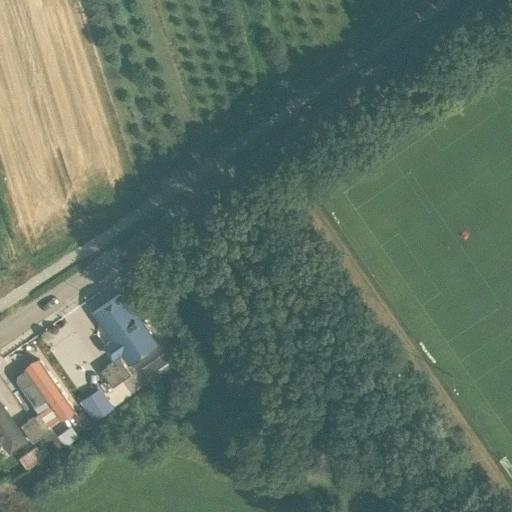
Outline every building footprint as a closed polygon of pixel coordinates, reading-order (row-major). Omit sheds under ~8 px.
[(157,345),(120,294),(95,311),(132,363),(157,345)] [(64,333),(45,345),(77,397),(97,385),(64,333)] [(182,361),(173,348),(142,369),(152,382),(182,361)] [(110,364),(121,380),(131,374),(119,357),(110,364)] [(24,373),(59,422),(74,411),(39,362),(24,373)] [(121,380),(110,364),(100,370),(112,387),(121,380)] [(85,407),(94,420),(114,407),(105,394),(85,407)] [(83,410),(71,419),(79,431),(92,422),(83,410)] [(34,416),(30,418),(42,435),(51,429),(40,412),(34,416)] [(42,435),(30,418),(21,425),(32,442),(42,435)] [(0,419),(0,453),(3,459),(19,449),(0,419)] [(45,442),(52,452),(63,445),(58,438),(52,437),(45,442)] [(20,458),(27,468),(49,453),(45,446),(39,451),(36,447),(20,458)]
